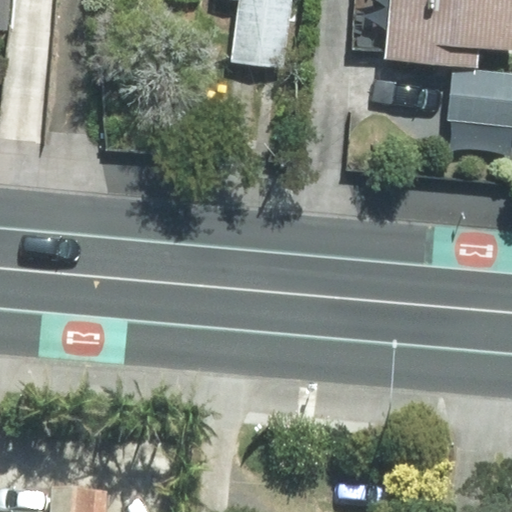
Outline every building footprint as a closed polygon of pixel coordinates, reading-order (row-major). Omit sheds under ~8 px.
[(0,0),(0,19),(18,21),(19,0),(0,0)] [(298,0),(220,0),(217,64),(294,69),(298,0)] [(511,42),(511,0),(395,0),(390,51),(483,61),(485,40),(511,42)] [(511,69),(455,65),(451,115),(511,119),(511,69)] [(109,511),(110,493),(53,491),(51,511),(109,511)]
